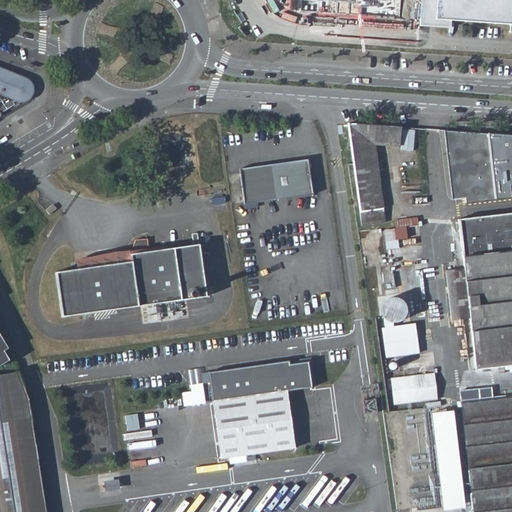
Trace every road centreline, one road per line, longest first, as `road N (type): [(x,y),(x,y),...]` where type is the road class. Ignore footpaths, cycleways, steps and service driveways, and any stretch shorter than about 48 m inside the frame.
road 1 (primary): [(173,87),(511,110)]
road 2 (primary): [(511,88),(233,68),(195,43)]
